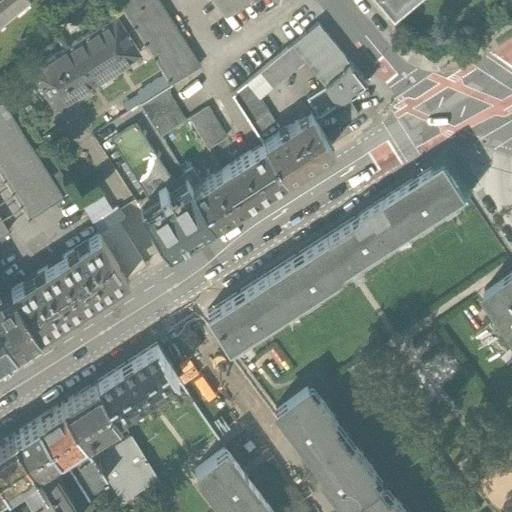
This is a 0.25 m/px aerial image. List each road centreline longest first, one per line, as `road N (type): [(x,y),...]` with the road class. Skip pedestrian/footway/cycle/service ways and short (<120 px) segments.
road 1 (secondary): [(166,286),(445,112)]
road 2 (residential): [(166,286),(339,511)]
road 3 (secondary): [(0,392),(166,286)]
road 4 (residential): [(445,112),(397,75),(334,0)]
